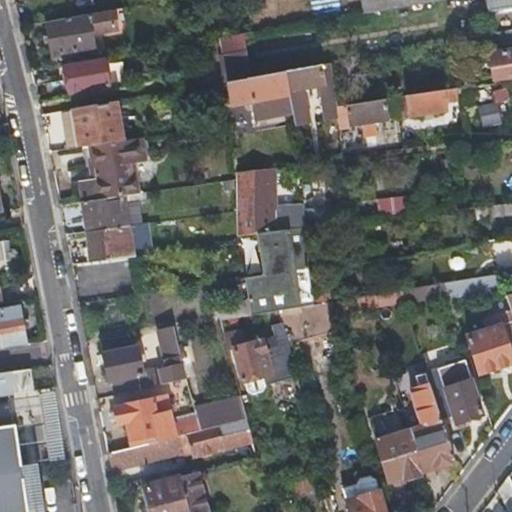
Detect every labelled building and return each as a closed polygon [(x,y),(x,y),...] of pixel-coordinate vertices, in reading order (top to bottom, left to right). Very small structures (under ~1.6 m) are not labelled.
[(363,0),(366,14),(446,0),(363,0)] [(511,0),(490,0),(492,10),(511,6),(511,0)] [(54,55),(73,52),(93,49),(90,33),(115,28),(112,8),(48,20),(54,55)] [(511,44),(511,31),(503,33),(505,46),(511,44)] [(293,108),(291,97),(287,72),(255,78),(250,50),(224,54),(233,107),(254,103),(256,114),(293,108)] [(511,83),(511,52),(492,56),(497,86),(511,83)] [(65,66),(68,82),(71,99),(111,92),(106,59),(65,66)] [(339,120),(337,108),(341,108),(335,64),(287,72),(291,97),(307,94),(322,92),(326,127),(340,125),(339,120)] [(307,94),(291,97),(293,108),(294,116),(296,130),(312,128),(307,94)] [(410,99),(412,119),(448,114),(446,94),(410,99)] [(398,100),(401,121),(412,119),(410,99),(398,100)] [(337,108),(339,120),(340,125),(340,129),(401,121),(398,100),(341,108),(337,108)] [(498,102),(477,106),(482,128),(502,124),(498,102)] [(89,147),(121,142),(115,103),(73,111),(79,148),(82,148),(89,147)] [(257,122),(294,116),(293,108),(256,114),(257,122)] [(224,130),(209,133),(195,136),(198,156),(204,155),(207,181),(230,178),(224,130)] [(142,139),(121,142),(89,147),(96,199),(123,194),(136,192),(133,162),(144,160),(142,139)] [(82,148),(89,200),(96,199),(89,147),(82,148)] [(259,233),(307,227),(305,207),(271,211),(271,172),(236,176),(237,236),(259,233)] [(128,224),(123,194),(96,199),(89,200),(81,201),(84,230),(128,224)] [(375,199),(377,215),(408,210),(406,195),(375,199)] [(511,201),(479,206),(480,218),(511,214),(511,201)] [(132,255),(128,224),(84,230),(88,261),(132,255)] [(311,268),(307,227),(259,233),(266,273),(245,277),(250,298),(253,314),(281,309),(318,303),(311,268)] [(336,299),(328,265),(311,268),(318,303),(336,299)] [(450,294),(505,284),(501,269),(468,274),(446,279),(450,294)] [(408,301),(450,294),(446,279),(405,287),(408,301)] [(341,319),(383,310),(378,292),(336,299),(341,319)] [(0,300),(0,343),(24,340),(17,298),(1,301),(0,300)] [(216,305),(220,320),(253,314),(250,298),(216,305)] [(336,299),(318,303),(281,309),(289,341),(343,328),(341,319),(336,299)] [(511,364),(511,310),(485,319),(488,328),(468,334),(478,374),(511,364)] [(160,367),(161,368),(161,369),(145,372),(139,349),(103,358),(110,386),(115,385),(117,397),(187,379),(174,327),(157,331),(166,365),(160,367)] [(252,395),(259,393),(266,392),(266,387),(264,377),(274,374),(266,342),(247,347),(243,333),(225,338),(229,353),(234,352),(242,383),(245,382),(247,390),(252,395)] [(427,370),(429,374),(442,422),(451,420),(453,425),(485,416),(466,359),(427,370)] [(10,372),(12,394),(32,391),(29,369),(10,372)] [(0,395),(12,394),(10,372),(0,373),(0,395)] [(424,426),(412,429),(422,471),(453,463),(442,422),(429,374),(419,377),(422,387),(415,389),(424,426)] [(230,395),(234,409),(242,407),(239,393),(230,395)] [(129,423),(135,452),(179,441),(174,423),(169,400),(160,402),(159,397),(116,408),(120,425),(129,423)] [(201,435),(246,423),(242,407),(234,409),(197,418),(201,435)] [(373,417),(379,438),(412,429),(407,408),(373,417)] [(201,435),(197,418),(174,423),(179,441),(201,435)] [(246,423),(201,435),(179,441),(135,452),(107,460),(110,478),(190,457),(192,464),(253,448),(246,423)] [(0,511),(22,511),(9,425),(0,426),(0,511)] [(422,471),(412,429),(379,438),(389,480),(422,471)] [(359,478),(358,480),(356,483),(359,497),(347,500),(349,511),(385,511),(377,479),(370,475),(359,478)] [(511,511),(511,485),(509,477),(502,485),(496,493),(507,511),(511,511)] [(204,511),(196,480),(143,494),(147,511),(204,511)] [(309,511),(307,501),(298,504),(300,511),(309,511)]
